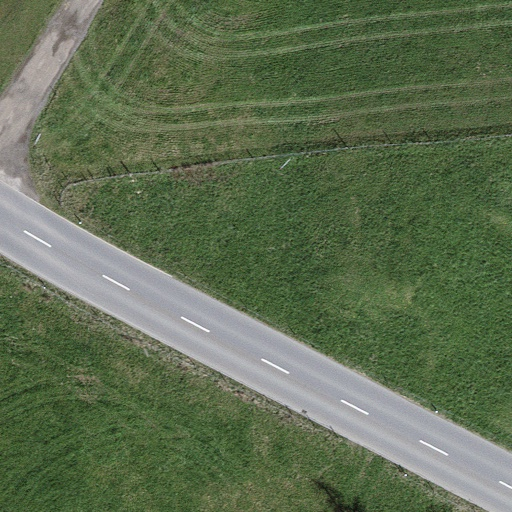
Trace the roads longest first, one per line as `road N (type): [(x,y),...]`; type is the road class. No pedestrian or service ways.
road 1 (tertiary): [(0,224),(506,511)]
road 2 (track): [(0,152),(95,0)]
